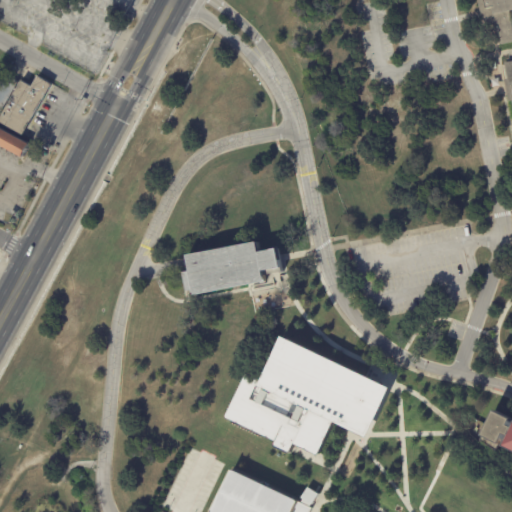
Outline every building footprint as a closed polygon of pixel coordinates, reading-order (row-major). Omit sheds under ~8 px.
[(476,0),(511,0),(511,10),(509,11),(510,17),(511,17),(511,41),(500,44),(497,26),(480,17),(476,0)] [(502,73),(511,71),(511,103),(508,104),(502,73)] [(53,85),(24,137),(0,123),(0,94),(10,76),(32,88),(39,77),(53,85)] [(0,125),(30,143),(23,157),(0,144),(0,125)] [(188,255),(258,242),(260,252),(278,248),(282,272),(265,275),(265,280),(196,295),(195,290),(189,291),(185,272),(191,271),(188,255)] [(225,418),(247,373),(261,380),(282,336),(390,388),(367,438),(333,422),(318,456),(294,445),(289,454),(272,446),(275,441),(225,418)] [(494,410),(511,419),(511,451),(499,445),(495,452),(479,440),(494,410)] [(232,469),(211,511),(309,511),(311,508),(232,469)] [(507,511),(448,486),(445,492),(432,486),(427,497),(441,503),(437,511),(507,511)]
